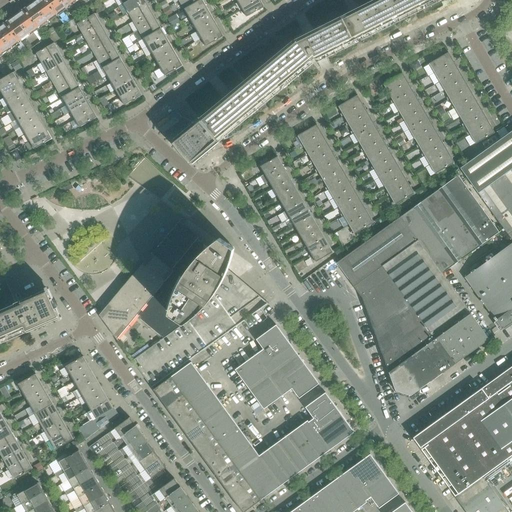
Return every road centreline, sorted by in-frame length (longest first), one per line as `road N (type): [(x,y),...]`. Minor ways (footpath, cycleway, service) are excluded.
road 1 (residential): [(489,0),(462,21),(363,66),(201,182)]
road 2 (residential): [(223,511),(88,326)]
road 3 (residential): [(135,121),(304,0)]
road 4 (residential): [(300,308),(201,182)]
road 5 (residential): [(360,392),(369,378),(330,285),(300,308)]
road 6 (residential): [(268,511),(367,439),(392,430)]
road 7 (residential): [(392,430),(511,343)]
road 8 (residential): [(9,180),(135,121)]
